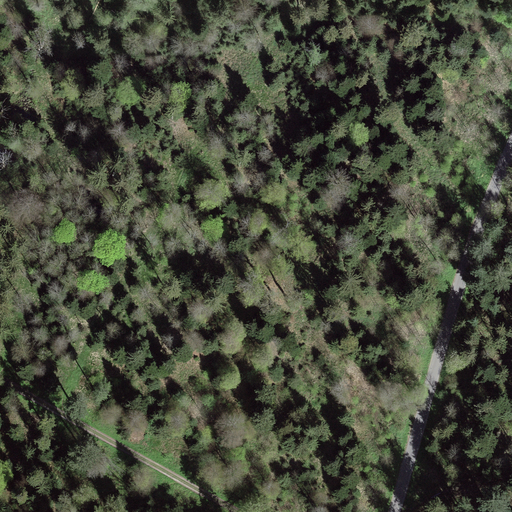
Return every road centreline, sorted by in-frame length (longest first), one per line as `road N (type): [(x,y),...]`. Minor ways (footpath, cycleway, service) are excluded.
road 1 (unclassified): [(511,145),(455,298),(394,511)]
road 2 (track): [(235,511),(0,377)]
